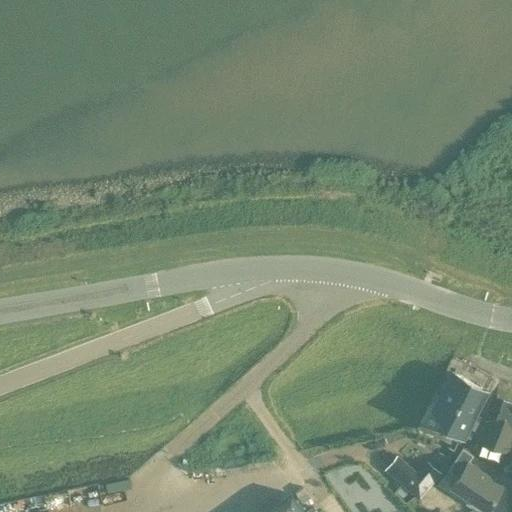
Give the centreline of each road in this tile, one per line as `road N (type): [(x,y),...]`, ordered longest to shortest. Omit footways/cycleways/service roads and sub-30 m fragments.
road 1 (unclassified): [(0,384),(226,301),(265,272)]
road 2 (secondary): [(0,310),(265,272)]
road 3 (secondary): [(265,272),(346,272),(511,317)]
